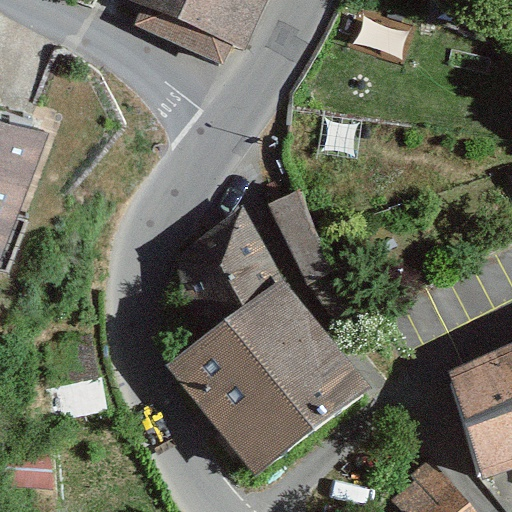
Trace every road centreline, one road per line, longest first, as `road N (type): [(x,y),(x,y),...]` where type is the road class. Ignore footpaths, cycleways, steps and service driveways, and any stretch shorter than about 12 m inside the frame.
road 1 (residential): [(213,511),(155,415),(137,336),(146,264),(169,208),(223,124)]
road 2 (residential): [(223,124),(105,43),(16,0)]
road 3 (residential): [(223,124),(294,0)]
